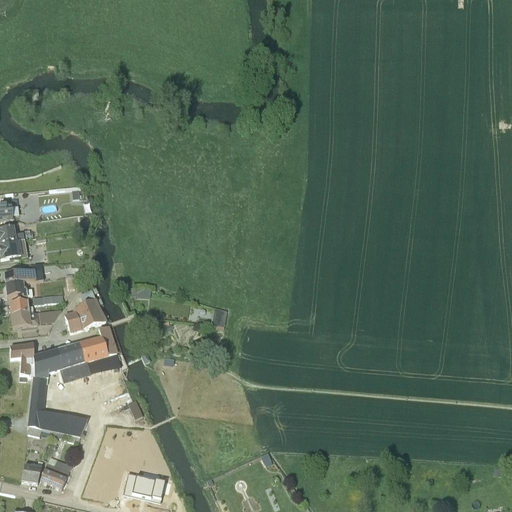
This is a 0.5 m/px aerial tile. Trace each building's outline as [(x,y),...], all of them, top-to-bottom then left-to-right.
[(56,201),(61,204),(77,203),(76,190),(55,192),(56,201)] [(18,219),(17,211),(0,211),(0,223),(13,223),(13,220),(18,219)] [(0,233),(0,247),(23,243),(30,242),(30,241),(31,240),(30,233),(22,234),(22,236),(15,238),(13,231),(12,231),(0,233)] [(23,243),(0,247),(0,263),(8,262),(9,264),(20,262),(26,261),(23,243)] [(4,279),(5,288),(23,286),(35,284),(34,275),(4,279)] [(75,279),(66,281),(67,292),(74,291),(75,279)] [(23,286),(5,288),(6,300),(16,299),(17,302),(32,300),(31,292),(23,293),(23,286)] [(134,291),(125,291),(125,298),(135,298),(135,301),(149,301),(150,292),(134,291)] [(64,321),(69,336),(100,327),(105,325),(90,294),(89,294),(91,297),(80,301),(79,299),(78,299),(82,308),(73,312),(74,316),(65,319),(64,321)] [(61,297),(33,300),(33,307),(62,304),(61,297)] [(9,307),(10,318),(33,316),(32,309),(28,309),(27,305),(9,307)] [(214,311),(211,328),(223,330),(225,314),(214,311)] [(33,316),(10,318),(12,331),(29,329),(37,328),(37,327),(53,326),(60,313),(33,316)] [(98,334),(100,342),(107,360),(115,357),(107,331),(98,334)] [(100,342),(78,348),(84,365),(84,367),(107,360),(100,342)] [(33,359),(32,348),(9,350),(9,362),(20,361),(19,382),(26,382),(26,378),(33,379),(28,428),(41,430),(42,431),(50,432),(80,438),(83,439),(86,422),(63,417),(43,414),(46,380),(47,380),(47,377),(60,373),(63,384),(89,377),(90,378),(120,371),(115,357),(107,360),(84,367),(84,365),(60,372),(56,353),(33,359)] [(78,348),(56,353),(60,372),(84,365),(78,348)] [(144,354),(140,358),(144,367),(149,363),(144,354)] [(142,418),(135,403),(122,409),(124,412),(128,410),(134,422),(142,418)] [(28,428),(27,436),(39,438),(41,430),(28,428)] [(80,438),(50,432),(49,437),(65,440),(65,442),(78,445),(80,438)] [(270,461),(268,455),(260,459),(263,468),(270,465),(268,462),(270,461)] [(49,459),(39,484),(61,493),(71,468),(49,459)] [(23,468),(20,484),(36,487),(42,464),(37,463),(37,465),(30,464),(29,469),(23,468)] [(502,470),(502,471),(494,471),(494,478),(502,479),(502,474),(504,474),(504,471),(502,470)]
